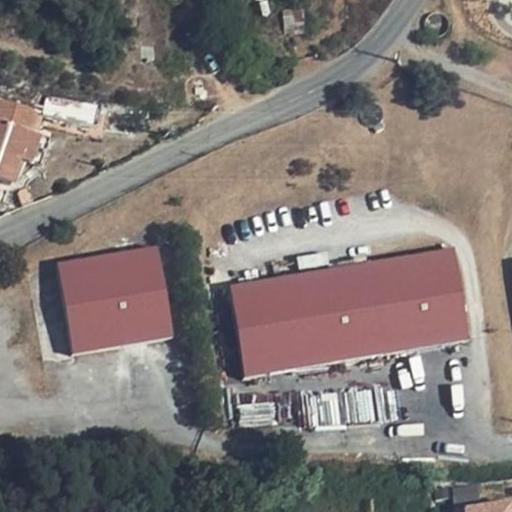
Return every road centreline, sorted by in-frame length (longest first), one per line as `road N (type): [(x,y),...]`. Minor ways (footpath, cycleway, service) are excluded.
road 1 (unclassified): [(0,238),(329,79),(377,46),(407,0)]
road 2 (unclassified): [(511,447),(377,439),(239,449),(199,442)]
road 3 (unknown): [(418,0),(456,51),(511,70)]
